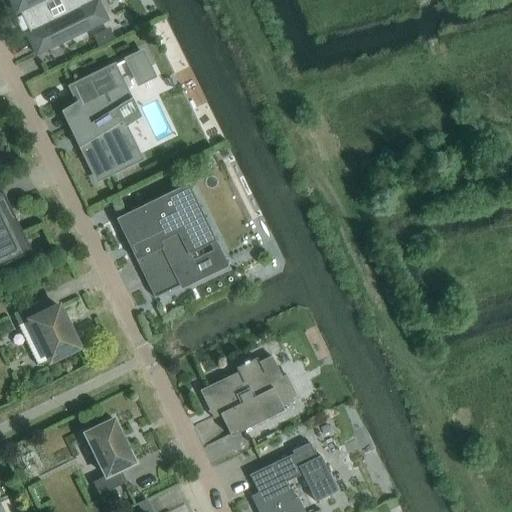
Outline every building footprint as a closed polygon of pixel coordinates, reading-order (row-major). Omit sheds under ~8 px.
[(36,54),(107,19),(97,0),(94,0),(80,7),(76,0),(9,0),(16,13),(20,11),(29,32),(26,33),(36,54)] [(141,52),(126,59),(138,83),(153,75),(141,52)] [(113,65),(70,86),(88,123),(81,128),(87,140),(80,145),(97,179),(140,158),(115,108),(129,99),(113,65)] [(200,208),(187,183),(116,218),(128,243),(133,241),(137,250),(132,252),(154,297),(215,267),(208,252),(192,260),(189,252),(215,240),(214,238),(210,241),(200,220),(205,218),(204,217),(199,219),(195,210),(200,208)] [(32,251),(9,203),(0,207),(0,266),(0,257),(14,250),(17,258),(32,251)] [(29,319),(49,360),(78,346),(58,305),(42,313),(36,301),(13,313),(19,325),(29,319)] [(212,404),(218,415),(220,414),(230,436),(284,410),(282,406),(293,401),(292,397),(296,395),(286,374),(281,376),(271,355),(258,361),(256,357),(248,361),(247,360),(243,362),(244,363),(235,367),(237,371),(199,390),(207,406),(212,404)] [(120,469),(134,462),(127,447),(121,433),(113,418),(84,432),(106,475),(93,481),(99,494),(126,481),(120,469)] [(316,456),(309,442),(292,451),(293,453),(249,474),(258,492),(251,495),(258,511),(304,511),(297,496),(295,497),(287,481),(302,473),(315,501),(337,490),(320,455),(316,456)] [(139,503),(143,511),(149,511),(152,511),(146,500),(139,503)]
